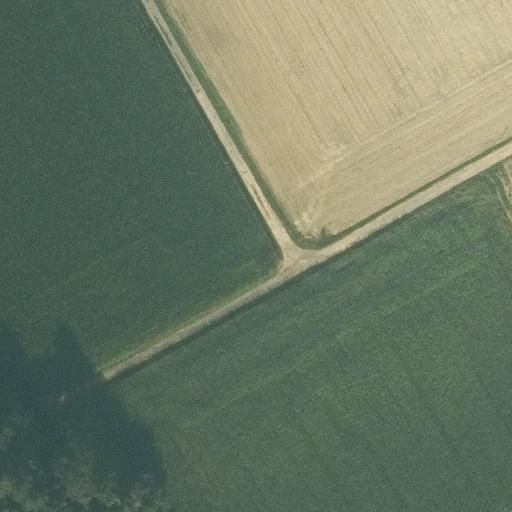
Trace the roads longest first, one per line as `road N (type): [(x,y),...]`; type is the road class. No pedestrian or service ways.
road 1 (track): [(69,399),(511,149)]
road 2 (track): [(296,270),(144,0)]
